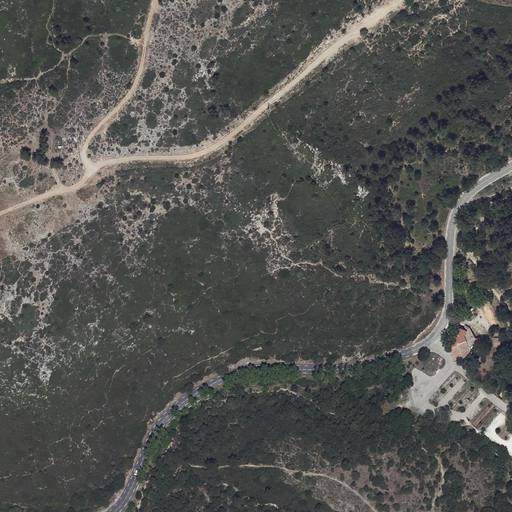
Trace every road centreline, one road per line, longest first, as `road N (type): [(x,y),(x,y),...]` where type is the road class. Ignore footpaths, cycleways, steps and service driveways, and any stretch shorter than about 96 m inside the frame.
road 1 (track): [(390,0),(205,150),(101,159),(66,190),(0,215)]
road 2 (secondary): [(407,351),(354,367),(252,369),(203,387),(154,431),(113,511)]
road 3 (secondary): [(431,340),(447,307),(449,235),(460,202),(511,168)]
road 4 (track): [(156,0),(134,87),(84,144),(90,168)]
